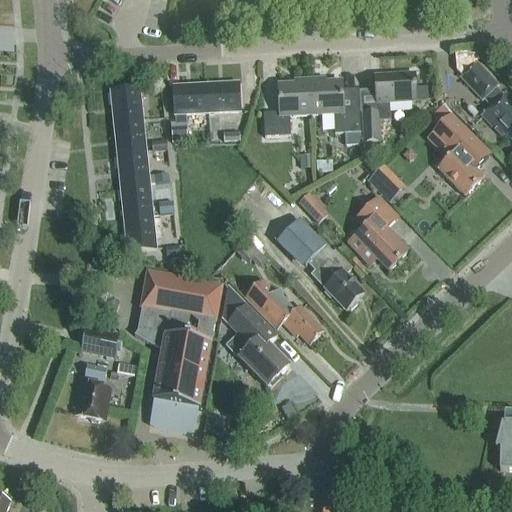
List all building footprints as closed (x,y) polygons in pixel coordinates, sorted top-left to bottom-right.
[(477,64),(475,62),(456,64),(457,73),(462,79),(477,64)] [(511,100),(506,94),(503,97),(497,90),(499,87),(477,64),(461,80),(483,103),(485,101),(491,108),(482,118),(504,142),(508,139),(511,143),(511,100)] [(390,122),(389,105),(417,104),(415,76),(376,78),(377,106),(378,106),(379,114),(363,115),(364,145),(365,156),(380,155),(380,144),(381,144),(379,123),(390,122)] [(322,81),(311,82),(313,118),(335,117),(336,137),(344,136),(345,149),(362,148),(360,111),(344,112),(343,84),(326,85),(322,81)] [(290,119),(313,118),(311,82),(299,82),(296,87),(279,87),(280,115),(264,116),(266,140),(291,139),(290,119)] [(240,86),(206,88),(207,102),(208,116),(241,114),(241,102),(240,86)] [(206,88),(174,90),(175,117),(175,118),(183,118),(208,116),(207,102),(206,88)] [(111,94),(111,102),(114,126),(142,123),(139,91),(111,94)] [(465,97),(454,107),(469,121),(479,110),(465,97)] [(451,117),(437,132),(457,153),(437,172),(465,200),(484,181),(476,173),(491,158),(451,117)] [(142,123),(114,126),(117,158),(145,155),(142,123)] [(187,130),(172,131),(172,146),(188,145),(187,130)] [(240,135),(224,136),(224,145),(240,144),(240,135)] [(165,152),(165,144),(151,146),(152,154),(165,152)] [(117,158),(120,190),(148,187),(145,155),(117,158)] [(313,171),(312,157),(299,158),(300,172),(313,171)] [(396,181),(383,168),(369,182),(382,195),(396,181)] [(155,187),(170,185),(169,177),(154,178),(155,187)] [(148,187),(120,190),(123,222),(151,220),(148,187)] [(356,221),(365,230),(349,245),(371,268),(378,261),(389,273),(407,254),(385,232),(397,220),(377,201),(356,221)] [(174,215),(173,204),(158,206),(159,217),(174,215)] [(328,217),(319,207),(308,217),(317,227),(328,217)] [(151,220),(123,222),(126,255),(154,252),(151,220)] [(350,272),(334,256),(332,258),(300,224),(280,243),(305,268),(311,263),(319,271),(311,278),(346,313),(363,296),(345,278),(350,272)] [(180,258),(179,249),(165,251),(166,260),(180,258)] [(267,263),(259,256),(254,261),(261,268),(267,263)] [(152,405),(155,405),(155,414),(156,414),(153,430),(191,437),(192,432),(193,432),(197,413),(200,414),(213,344),(206,343),(206,339),(212,341),(215,325),(216,325),(222,290),(146,275),(140,310),(141,311),(136,334),(134,339),(162,355),(152,405)] [(284,327),(296,340),(299,338),(310,349),(323,336),(313,325),(313,324),(300,310),(294,315),(285,305),(282,296),(277,297),(263,283),(245,301),(262,319),(277,334),(284,327)] [(227,301),(234,309),(243,300),(235,293),(227,301)] [(114,318),(118,306),(100,301),(97,313),(114,318)] [(288,368),(267,346),(275,338),(246,308),(226,327),(249,351),(238,362),(265,390),(288,368)] [(118,338),(118,337),(98,325),(93,332),(92,332),(88,355),(114,360),(118,338)] [(102,424),(108,391),(102,390),(105,373),(86,369),(77,419),(102,424)] [(500,474),(511,473),(511,415),(505,415),(504,426),(503,425),(496,451),(497,452),(498,451),(501,452),(500,474)] [(7,505),(6,501),(1,499),(0,499),(0,511),(6,511),(9,506),(7,505)]
